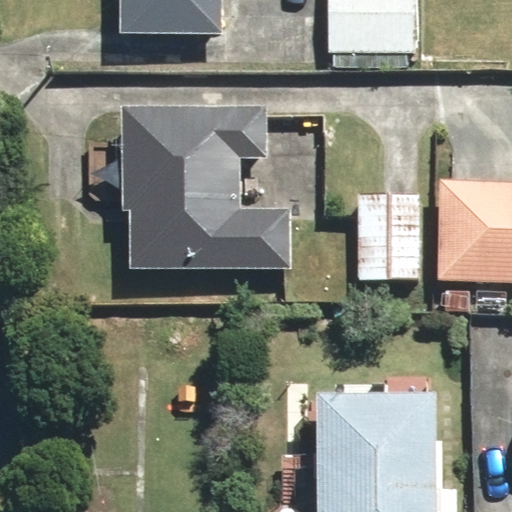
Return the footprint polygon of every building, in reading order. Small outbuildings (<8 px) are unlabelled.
[(127,0),(127,39),(226,40),(226,0),(127,0)] [(418,0),(331,0),(331,57),(418,57),(418,0)] [(272,166),(274,115),(132,109),(128,217),(135,218),(133,271),(291,277),(294,214),(244,211),(246,165),(272,166)] [(511,288),(511,187),(445,187),(444,288),(511,288)] [(423,201),(365,200),(363,281),(422,282),(423,201)] [(440,511),(441,407),(428,407),(429,378),(385,378),(384,401),(329,400),(328,511),(440,511)]
